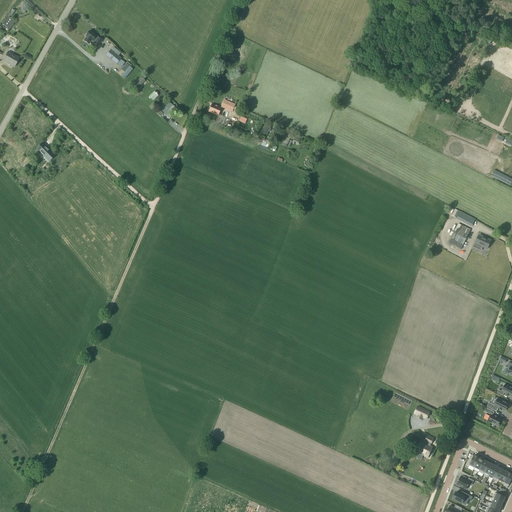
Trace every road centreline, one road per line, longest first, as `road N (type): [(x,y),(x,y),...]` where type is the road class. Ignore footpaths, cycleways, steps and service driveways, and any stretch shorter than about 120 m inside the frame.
road 1 (track): [(21,511),(241,0)]
road 2 (track): [(425,511),(511,283)]
road 3 (track): [(152,208),(22,90)]
road 4 (unclassified): [(0,129),(72,0)]
road 5 (residential): [(511,466),(460,446),(435,511)]
